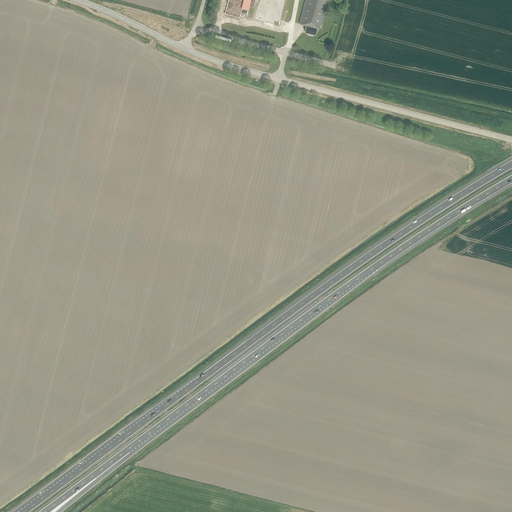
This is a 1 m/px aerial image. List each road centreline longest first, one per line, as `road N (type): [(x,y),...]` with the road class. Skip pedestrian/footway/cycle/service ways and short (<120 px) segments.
road 1 (motorway): [(511,164),(382,246),(25,511)]
road 2 (motorway): [(128,449),(374,268),(511,179)]
road 3 (tertiary): [(74,0),(225,64),(511,140)]
